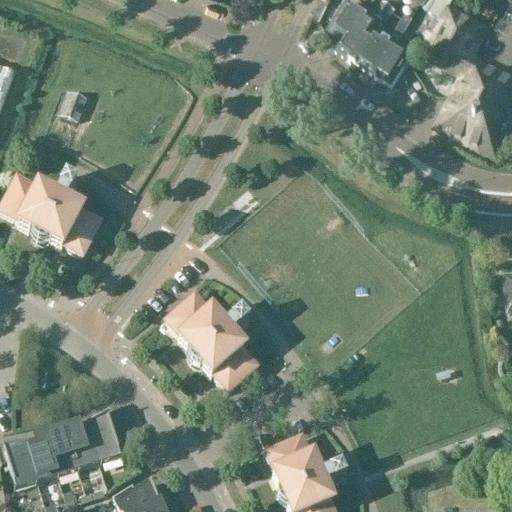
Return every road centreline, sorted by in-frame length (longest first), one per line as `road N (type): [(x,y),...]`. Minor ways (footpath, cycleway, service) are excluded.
road 1 (unclassified): [(90,356),(176,241),(283,60)]
road 2 (unclassified): [(256,47),(155,223),(64,336)]
road 3 (residential): [(210,511),(186,465),(90,356)]
road 4 (residential): [(387,143),(283,60)]
